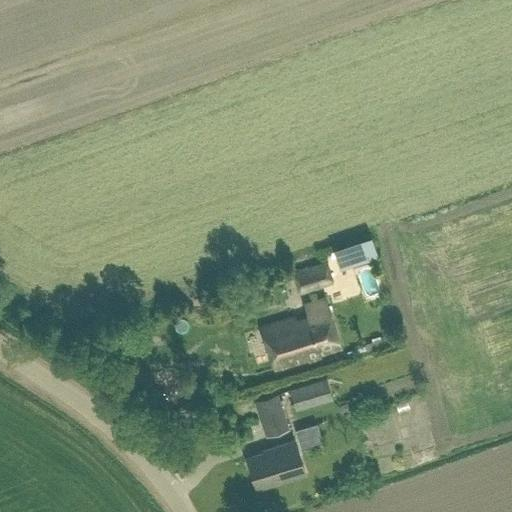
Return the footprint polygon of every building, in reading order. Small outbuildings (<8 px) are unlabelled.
[(320,261),(318,257),(293,265),(294,269),(290,271),(297,293),(331,282),(324,260),(320,261)] [(340,347),(327,297),(306,303),(309,315),(297,318),(296,314),(261,323),(273,366),(318,354),(318,353),(340,347)] [(331,398),(325,377),(287,389),(294,410),(331,398)] [(288,428),(276,392),(251,400),(263,436),(288,428)] [(320,440),(313,423),(294,430),(297,439),(295,440),(245,454),(255,488),(307,473),(298,448),(320,440)]
